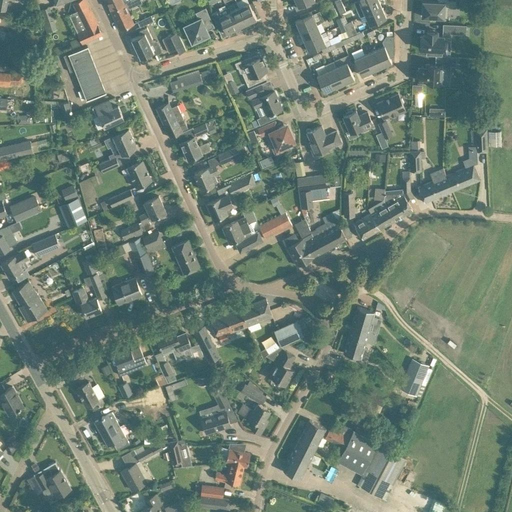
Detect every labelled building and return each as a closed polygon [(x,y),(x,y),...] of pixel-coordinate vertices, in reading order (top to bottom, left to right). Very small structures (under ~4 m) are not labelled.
[(93,15),(86,0),(77,0),(75,1),(79,9),(76,10),(77,11),(69,14),(74,24),(93,15)] [(106,0),(111,9),(120,5),(124,3),(129,0),(106,0)] [(120,5),(111,9),(120,29),(134,23),(127,9),(142,2),(141,0),(129,0),(124,3),(120,5)] [(341,0),(335,0),(337,6),(340,13),(344,12),(346,11),(341,0)] [(365,14),(382,7),(378,0),(370,0),(355,7),(360,16),(365,14)] [(437,0),(438,1),(423,1),(422,16),(447,17),(448,7),(456,7),(456,0),(454,0),(437,0)] [(467,0),(464,0),(463,5),(474,8),(476,3),(467,0)] [(239,7),(247,23),(257,18),(249,2),(239,7)] [(45,21),(53,18),(49,6),(41,9),(45,21)] [(215,26),(210,17),(206,7),(196,12),(198,18),(184,25),(187,30),(184,31),(187,38),(190,37),(192,42),(206,35),(204,31),(207,30),(208,30),(207,28),(213,25),(214,27),(215,26)] [(237,28),(229,11),(227,7),(211,14),(219,30),(224,27),(227,32),(237,28)] [(237,28),(247,23),(239,7),(229,11),(237,28)] [(382,7),(365,14),(370,24),(386,17),(382,7)] [(300,31),(317,24),(312,13),(296,20),(300,31)] [(82,43),(86,41),(102,33),(93,15),(74,24),(78,32),(82,43)] [(140,27),(154,20),(151,15),(138,21),(140,27)] [(349,37),(356,34),(357,33),(352,20),(347,22),(343,24),(346,31),(349,37)] [(466,34),(466,25),(443,23),(443,33),(466,34)] [(305,41),(321,33),(317,24),(300,31),(305,41)] [(349,37),(346,31),(343,24),(339,25),(342,32),(340,33),(342,39),(349,37)] [(151,55),(152,54),(151,53),(154,52),(150,43),(154,41),(147,27),(139,30),(141,34),(131,39),(140,58),(143,57),(143,58),(145,58),(147,57),(149,56),(151,55)] [(437,31),(427,30),(427,35),(421,34),(420,48),(426,49),(426,55),(435,55),(442,55),(443,35),(437,35),(437,31)] [(178,31),(162,39),(169,52),(177,48),(179,53),(186,50),(178,32),(178,31)] [(321,33),(305,41),(309,51),(326,44),(321,33)] [(343,44),(357,38),(356,34),(349,37),(342,39),(342,40),(343,44)] [(39,44),(38,36),(26,37),(26,44),(39,44)] [(390,57),(394,55),(394,36),(386,36),(382,41),(384,45),(374,50),(381,66),(392,62),(390,57)] [(79,37),(70,40),(73,46),(81,42),(79,37)] [(331,44),(328,46),(330,50),(343,44),(342,40),(340,40),(331,44)] [(61,44),(52,48),(54,53),(63,50),(61,44)] [(69,70),(94,61),(87,45),(63,55),(69,70)] [(372,70),(381,66),(374,50),(364,54),(372,70)] [(364,54),(354,58),(361,75),(372,70),(364,54)] [(240,72),(242,73),(248,86),(260,81),(257,76),(258,74),(267,70),(261,55),(254,57),(255,59),(244,64),(242,59),(234,62),(237,68),(238,67),(240,72)] [(456,66),(457,56),(442,55),(435,55),(435,56),(436,56),(436,64),(427,64),(427,67),(419,66),(419,70),(417,70),(417,77),(419,77),(419,80),(431,81),(431,83),(441,83),(441,70),(451,70),(451,65),(456,66)] [(81,83),(100,76),(94,61),(69,70),(70,71),(76,69),(81,83)] [(347,61),(337,66),(344,82),(354,78),(347,61)] [(337,66),(327,70),(334,87),(344,82),(337,66)] [(213,72),(215,78),(218,77),(215,67),(201,72),(202,75),(213,72)] [(203,82),(200,73),(198,69),(177,76),(178,80),(170,82),(173,91),(203,82)] [(324,91),(334,87),(327,70),(317,75),(324,91)] [(0,83),(10,85),(10,83),(24,84),(24,73),(0,71),(0,83)] [(87,99),(96,95),(106,92),(100,76),(81,83),(87,99)] [(239,91),(233,78),(226,82),(231,94),(239,91)] [(261,83),(246,89),(250,97),(264,91),(261,83)] [(411,105),(421,106),(422,83),(412,83),(411,105)] [(50,85),(50,97),(64,98),(65,86),(50,85)] [(262,104),(267,115),(283,108),(275,89),(259,96),(259,97),(253,99),(256,107),(262,104)] [(402,98),(400,98),(398,93),(377,102),(384,118),(391,114),(392,116),(398,114),(397,112),(405,109),(403,104),(404,102),(402,98)] [(67,97),(58,101),(64,117),(73,114),(67,97)] [(23,106),(23,100),(0,98),(0,107),(9,108),(9,105),(23,106)] [(109,99),(92,107),(97,117),(100,116),(104,126),(124,117),(118,105),(113,108),(109,99)] [(169,102),(156,107),(167,131),(170,137),(178,133),(188,129),(183,118),(177,104),(171,107),(169,102)] [(429,106),(428,115),(444,115),(444,107),(429,106)] [(346,121),(342,122),(346,132),(347,132),(348,134),(357,130),(360,129),(361,131),(374,126),(368,111),(358,115),(356,110),(343,115),(346,121)] [(256,118),(259,124),(266,121),(264,115),(256,118)] [(386,119),(379,123),(385,137),(392,134),(386,119)] [(188,129),(178,133),(182,141),(181,142),(184,149),(183,151),(185,157),(187,157),(188,159),(197,155),(202,153),(211,149),(208,141),(199,146),(194,136),(205,131),(208,130),(205,123),(202,124),(189,129),(189,128),(188,129)] [(271,123),(259,128),(261,133),(262,135),(266,133),(268,138),(272,137),(277,149),(295,141),(289,128),(283,126),(283,125),(274,129),(273,128),(271,123)] [(308,142),(313,154),(342,142),(337,130),(326,135),(322,125),(307,131),(311,141),(308,142)] [(121,154),(128,151),(137,147),(129,128),(120,133),(113,136),(121,154)] [(248,132),(250,138),(252,143),(258,140),(254,129),(248,132)] [(478,163),(477,151),(488,151),(487,129),(471,129),(472,146),(468,146),(469,158),(463,160),(466,166),(446,174),(446,175),(452,191),(480,179),(474,164),(477,162),(477,163),(478,163)] [(500,131),(489,131),(489,145),(500,145),(500,131)] [(378,140),(382,148),(387,146),(383,137),(378,140)] [(30,140),(0,147),(0,159),(33,152),(30,140)] [(222,163),(247,151),(243,143),(218,154),(222,163)] [(57,154),(60,162),(69,159),(66,150),(57,154)] [(421,170),(421,158),(425,158),(425,150),(410,151),(411,171),(421,170)] [(375,152),(374,160),(386,161),(386,154),(375,152)] [(96,175),(103,172),(119,164),(116,156),(99,163),(101,167),(94,170),(96,175)] [(0,161),(0,169),(9,167),(7,159),(0,161)] [(136,186),(152,179),(142,159),(127,166),(136,186)] [(305,174),(303,160),(294,162),(297,176),(305,174)] [(207,168),(194,173),(201,189),(214,183),(211,176),(218,172),(215,165),(207,168)] [(446,175),(446,174),(443,167),(431,172),(434,179),(418,186),(425,202),(452,191),(446,175)] [(410,189),(410,177),(410,170),(402,171),(402,177),(403,177),(403,189),(410,189)] [(328,174),(297,178),(299,191),(301,208),(313,206),(311,192),(318,191),(319,198),(328,197),(326,187),(330,186),(328,174)] [(229,186),(233,194),(256,183),(252,175),(229,186)] [(78,193),(74,182),(62,187),(66,198),(78,193)] [(129,199),(129,198),(134,196),(130,189),(109,198),(112,206),(123,202),(123,201),(129,199)] [(354,190),(344,190),(345,215),(355,214),(354,190)] [(233,205),(232,202),(228,194),(221,197),(220,197),(207,203),(211,211),(210,213),(212,218),(214,218),(214,219),(221,215),(222,217),(232,213),(230,207),(233,205)] [(151,218),(157,215),(166,211),(159,195),(144,202),(148,211),(140,215),(143,222),(151,218)] [(413,209),(408,201),(404,195),(387,205),(395,219),(413,209)] [(35,196),(11,207),(17,220),(42,210),(35,196)] [(270,199),(274,206),(280,203),(277,196),(270,199)] [(78,197),(60,204),(70,226),(87,219),(78,197)] [(395,219),(387,205),(383,199),(368,208),(371,212),(380,228),(395,219)] [(292,225),(288,216),(285,212),(259,225),(266,238),(292,225)] [(363,238),(380,228),(371,212),(354,222),(363,238)] [(232,222),(223,226),(230,242),(236,239),(237,242),(236,243),(241,251),(263,240),(258,232),(257,230),(255,231),(248,215),(232,222)] [(96,226),(94,217),(88,219),(90,228),(96,226)] [(322,232),(314,237),(322,252),(347,238),(342,229),(335,217),(319,226),(322,232)] [(300,234),(310,230),(305,218),(294,222),(300,234)] [(124,238),(142,231),(138,223),(121,230),(124,238)] [(0,251),(10,246),(18,241),(8,224),(0,227),(0,251)] [(102,227),(93,229),(99,254),(103,252),(107,250),(103,231),(102,227)] [(165,246),(163,240),(158,230),(143,237),(147,248),(146,248),(148,253),(165,246)] [(314,237),(311,232),(287,246),(298,265),(322,252),(314,237)] [(37,255),(60,246),(55,233),(32,243),(37,255)] [(129,240),(114,247),(118,255),(132,249),(143,275),(155,271),(154,268),(152,265),(141,236),(129,240)] [(188,238),(172,245),(184,273),(200,266),(188,238)] [(107,250),(103,252),(107,260),(113,257),(109,249),(107,250)] [(15,255),(1,263),(9,277),(26,268),(29,266),(25,260),(29,258),(24,250),(15,255)] [(82,260),(88,274),(100,269),(94,255),(82,260)] [(62,266),(59,267),(66,285),(69,284),(62,266)] [(107,295),(100,279),(105,277),(103,273),(99,275),(97,272),(89,275),(99,298),(107,295)] [(119,303),(142,294),(135,277),(112,286),(119,303)] [(48,310),(43,301),(34,289),(29,281),(12,290),(21,305),(19,306),(28,321),(48,310)] [(89,300),(85,291),(83,287),(73,291),(79,305),(82,304),(86,316),(101,310),(96,297),(89,300)] [(247,326),(263,319),(273,316),(266,298),(240,308),(247,326)] [(361,358),(375,311),(357,306),(343,352),(361,358)] [(226,333),(247,326),(240,308),(210,319),(217,337),(219,336),(221,342),(228,339),(226,333)] [(278,346),(282,345),(303,335),(297,320),(271,331),(278,346)] [(204,324),(193,330),(210,361),(220,356),(204,324)] [(177,336),(175,332),(175,331),(167,334),(168,335),(163,336),(162,336),(158,337),(158,338),(157,339),(162,352),(172,348),(177,359),(192,353),(190,347),(192,346),(186,332),(177,336)] [(120,375),(126,373),(140,367),(137,359),(144,356),(139,345),(115,355),(119,366),(117,367),(120,375)] [(268,354),(266,355),(276,361),(268,374),(285,384),(294,370),(290,367),(293,363),(291,362),(295,355),(283,348),(282,346),(268,354)] [(265,348),(259,351),(263,357),(266,355),(268,354),(265,348)] [(413,357),(401,388),(418,395),(430,364),(413,357)] [(163,371),(167,381),(176,377),(168,359),(159,363),(163,371)] [(86,372),(82,365),(71,371),(75,378),(86,372)] [(206,377),(198,377),(198,385),(207,385),(206,377)] [(99,398),(98,397),(89,381),(76,387),(87,406),(92,403),(95,408),(105,403),(101,397),(99,398)] [(266,396),(262,394),(264,390),(249,381),(247,384),(245,383),(240,390),(261,403),(266,396)] [(132,392),(127,382),(118,386),(123,397),(132,392)] [(216,387),(214,384),(210,385),(212,389),(211,390),(220,407),(230,403),(221,385),(216,387)] [(0,392),(0,396),(5,405),(9,413),(23,406),(12,386),(0,392)] [(172,415),(162,386),(145,392),(155,421),(172,415)] [(409,399),(407,405),(415,408),(418,403),(409,399)] [(268,420),(265,418),(270,410),(261,405),(257,403),(253,409),(243,403),(238,411),(255,421),(251,427),(261,433),(265,426),(268,420)] [(201,417),(206,433),(231,425),(226,410),(201,417)] [(129,442),(125,435),(112,411),(95,421),(95,422),(97,421),(101,428),(103,427),(105,430),(101,432),(108,445),(113,442),(117,448),(129,442)] [(326,427),(318,423),(309,419),(301,435),(312,441),(308,449),(314,451),(326,427)] [(353,430),(342,424),(338,432),(329,427),(324,437),(344,447),(338,459),(363,473),(357,484),(385,499),(403,466),(406,468),(408,465),(404,463),(407,458),(377,443),(378,442),(374,440),(377,435),(371,432),(368,437),(353,430)] [(300,478),(314,451),(308,449),(312,441),(301,435),(284,470),(300,478)] [(169,451),(171,459),(172,464),(183,461),(178,439),(167,442),(168,446),(169,451)] [(14,453),(17,449),(13,441),(8,444),(14,453)] [(168,446),(167,442),(161,444),(160,442),(150,447),(150,446),(144,449),(143,446),(134,448),(140,460),(122,470),(122,471),(124,470),(128,478),(127,479),(132,489),(152,479),(147,470),(146,471),(140,461),(168,446)] [(250,453),(229,448),(222,446),(218,459),(231,462),(230,466),(243,469),(244,465),(247,466),(250,453)] [(164,460),(171,459),(169,451),(163,453),(164,460)] [(43,472),(35,476),(40,484),(42,488),(49,484),(50,485),(56,496),(62,493),(71,488),(60,469),(59,469),(55,462),(56,461),(47,466),(48,466),(52,473),(46,477),(43,472)] [(239,484),(243,469),(230,466),(228,474),(216,471),(215,478),(239,484)] [(161,484),(164,490),(172,486),(170,480),(161,484)] [(200,494),(219,497),(219,496),(223,497),(224,487),(202,485),(201,494),(200,494)] [(409,502),(424,507),(428,499),(412,493),(409,502)] [(144,511),(162,511),(159,506),(162,505),(156,494),(146,500),(149,505),(143,509),(144,511)] [(218,508),(219,497),(200,494),(199,505),(218,508)] [(334,497),(328,494),(324,503),(330,506),(334,497)]
